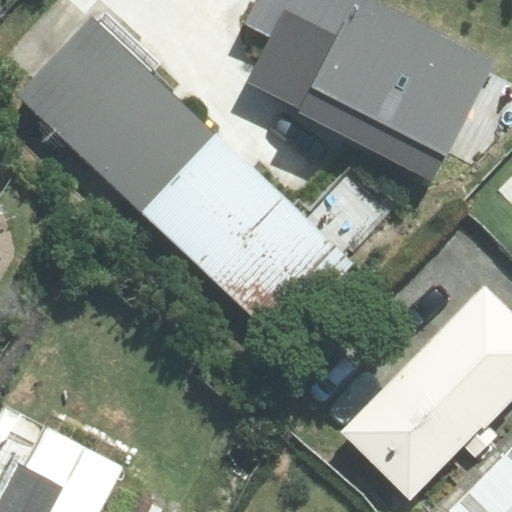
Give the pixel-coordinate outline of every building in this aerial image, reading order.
[(499,3),(485,0),(343,0),(326,74),(474,109),(499,3)] [(101,9),(24,88),(282,340),(359,261),(101,9)] [(511,298),(490,277),(345,424),(415,493),(486,421),(489,424),(511,401),(511,298)] [(0,511),(113,511),(104,507),(130,459),(52,418),(50,422),(9,401),(0,418),(0,511)] [(511,511),(511,453),(510,451),(452,506),(457,511),(511,511)]
